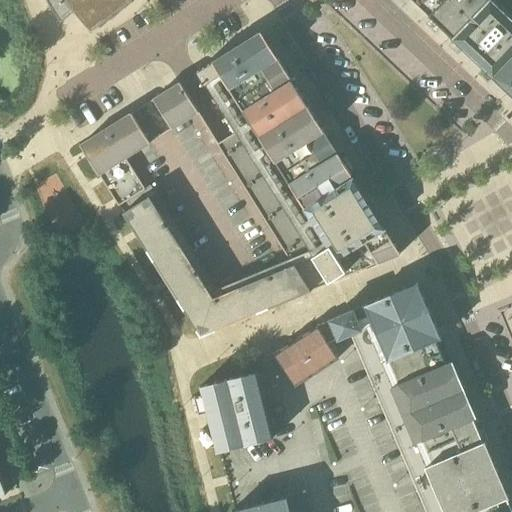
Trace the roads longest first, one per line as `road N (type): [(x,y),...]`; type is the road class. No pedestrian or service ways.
road 1 (unclassified): [(279,0),(439,256),(511,426)]
road 2 (unclassified): [(511,139),(367,0)]
road 3 (residential): [(0,309),(71,490)]
road 4 (unclassified): [(225,0),(62,101)]
